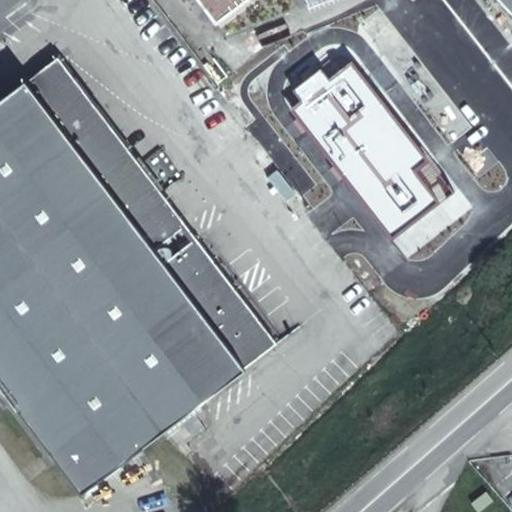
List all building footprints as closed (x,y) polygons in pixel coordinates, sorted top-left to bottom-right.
[(200,0),(218,23),(247,0),(200,0)] [(511,0),(497,0),(511,15),(511,0)] [(61,58),(0,104),(0,381),(85,492),(280,342),(61,58)] [(303,100),(293,108),(394,237),(439,196),(415,165),(428,154),(354,59),(330,77),(322,66),(294,88),(303,100)] [(415,165),(439,196),(450,183),(428,154),(415,165)] [(485,493),(469,503),(475,511),(476,511),(491,502),(485,493)]
